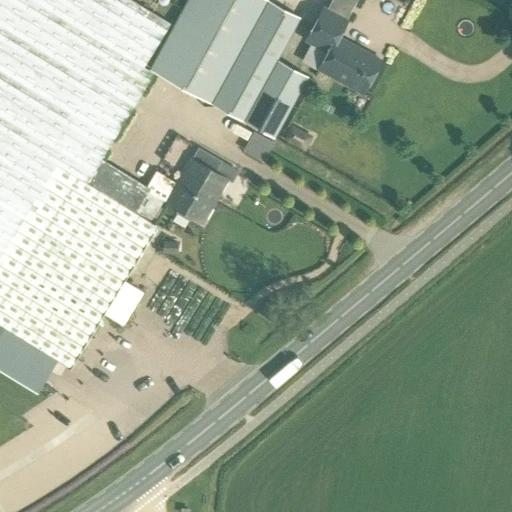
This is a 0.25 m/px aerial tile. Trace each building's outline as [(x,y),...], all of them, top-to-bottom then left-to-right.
[(0,0),(0,329),(55,363),(71,373),(159,228),(135,214),(149,189),(103,162),(155,75),(145,69),(172,24),(133,0),(0,0)] [(273,0),(186,0),(152,62),(275,134),(308,74),(277,57),(300,14),(273,0)] [(324,7),(305,40),(308,41),(310,43),(313,44),(327,52),(318,69),(320,70),(364,95),(382,62),(340,38),(337,36),(357,0),(333,0),(328,9),(324,7)] [(294,125),(280,131),(283,141),(298,135),(294,125)] [(191,158),(166,201),(202,221),(226,178),(216,172),(222,162),(198,148),(192,158),(191,158)] [(104,330),(112,336),(125,317),(117,311),(104,330)] [(55,363),(0,329),(0,368),(38,391),(55,363)]
